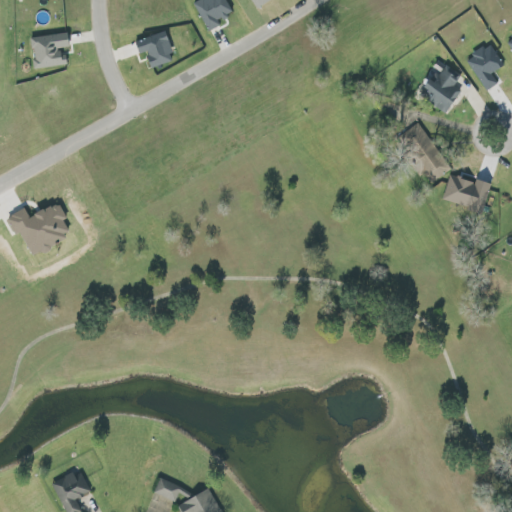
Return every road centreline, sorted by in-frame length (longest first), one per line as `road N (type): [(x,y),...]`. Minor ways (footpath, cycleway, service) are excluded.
road 1 (residential): [(0,190),(323,0)]
road 2 (residential): [(136,113),(111,66),(101,0)]
